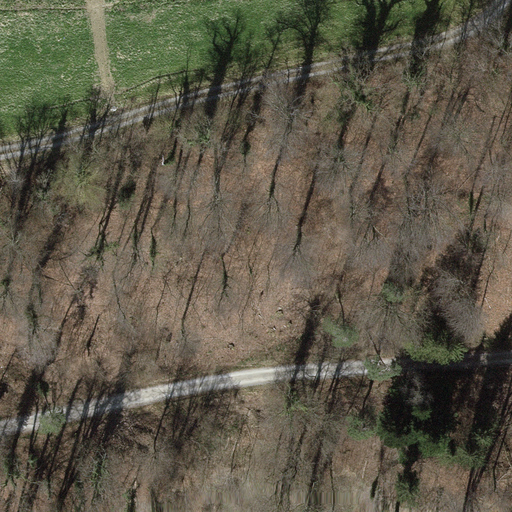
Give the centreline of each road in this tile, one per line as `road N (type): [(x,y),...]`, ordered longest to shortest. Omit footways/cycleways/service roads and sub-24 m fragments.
road 1 (track): [(0,154),(475,31),(511,5)]
road 2 (track): [(0,427),(318,370),(511,360)]
road 3 (track): [(0,6),(120,12),(239,0)]
